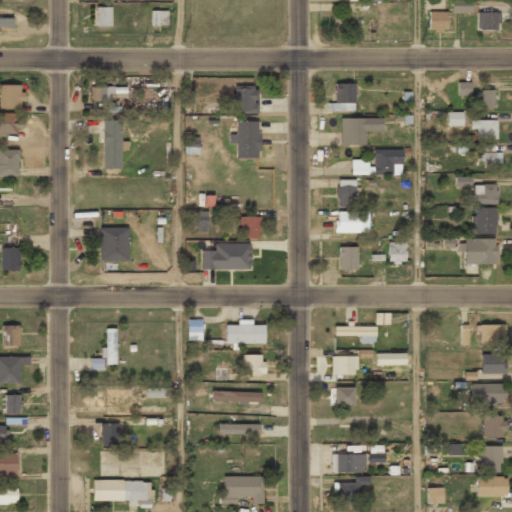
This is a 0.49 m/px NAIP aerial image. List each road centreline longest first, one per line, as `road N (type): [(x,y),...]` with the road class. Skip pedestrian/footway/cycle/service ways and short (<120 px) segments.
road 1 (residential): [(0,61),(511,59)]
road 2 (residential): [(57,511),(58,0)]
road 3 (residential): [(299,511),(298,0)]
road 4 (residential): [(0,298),(511,298)]
